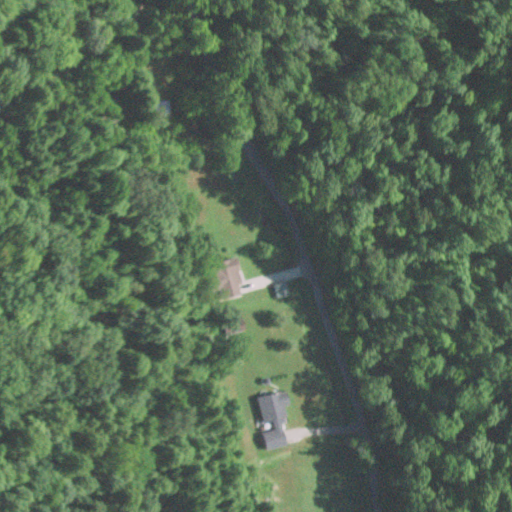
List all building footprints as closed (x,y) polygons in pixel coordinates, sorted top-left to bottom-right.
[(99,95),(106,117),(113,114),(106,93),(99,95)] [(168,100),(153,100),(153,123),(168,123),(168,100)] [(234,258),(207,264),(216,300),(243,293),(234,258)] [(228,333),(243,328),(239,316),(224,321),(228,333)] [(257,397),(263,423),(272,421),(274,430),(263,432),(267,450),(290,444),(278,392),(257,397)]
